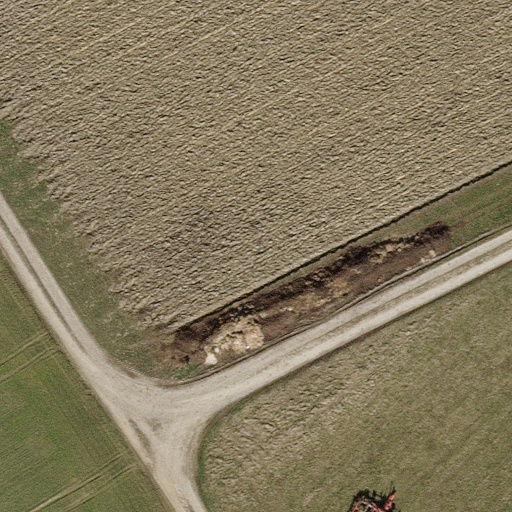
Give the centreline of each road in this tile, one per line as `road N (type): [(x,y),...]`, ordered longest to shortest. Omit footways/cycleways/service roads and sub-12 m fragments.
road 1 (track): [(511,251),(142,435)]
road 2 (track): [(0,215),(142,435)]
